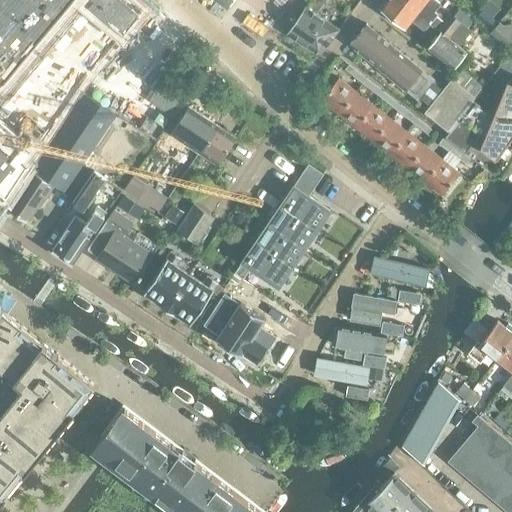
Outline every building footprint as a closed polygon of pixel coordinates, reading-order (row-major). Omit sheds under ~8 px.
[(0,0),(0,203),(83,78),(143,6),(135,0),(0,0)] [(291,34),(316,52),(322,51),(339,28),(316,12),(323,0),(312,0),(308,7),(307,5),(288,33),(291,35),(291,34)] [(431,22),(403,0),(385,0),(379,8),(405,30),(412,21),(424,30),(431,22)] [(403,0),(431,22),(437,14),(425,4),(428,0),(403,0)] [(472,30),(449,12),(437,28),(441,32),(460,45),(472,30)] [(490,32),(511,50),(511,48),(511,22),(503,24),(500,20),(490,32)] [(367,23),(350,43),(396,81),(419,100),(420,98),(430,104),(424,112),(428,114),(449,131),(472,99),(475,96),(451,76),(447,81),(442,87),(435,81),(434,80),(435,79),(422,69),(423,69),(368,23),(367,23)] [(460,45),(441,32),(429,48),(453,67),(467,50),(460,45)] [(367,77),(349,63),(345,68),(363,82),(367,77)] [(459,66),(451,76),(475,96),(483,84),(479,81),(459,66)] [(193,88),(182,81),(168,72),(149,101),(174,117),(193,88)] [(321,98),(339,112),(356,90),(339,76),(321,98)] [(384,90),(372,81),(367,77),(363,82),(380,96),(384,90)] [(449,131),(444,137),(466,153),(479,134),(484,138),(480,148),(496,159),(511,136),(511,81),(510,81),(507,80),(507,81),(493,114),(472,99),(449,131)] [(339,112),(356,126),(373,104),(356,90),(339,112)] [(402,104),(384,90),(380,96),(397,109),(402,104)] [(33,167),(65,188),(116,113),(84,92),(33,167)] [(356,126),(373,139),(391,117),(373,104),(356,126)] [(419,118),(402,104),(397,109),(415,123),(419,118)] [(171,132),(201,153),(219,125),(189,105),(171,132)] [(373,139),(390,153),(408,131),(391,117),(373,139)] [(419,118),(415,123),(428,133),(432,127),(419,118)] [(236,136),(219,125),(201,153),(218,164),(236,136)] [(390,153),(408,166),(425,144),(408,131),(390,153)] [(444,137),(439,143),(452,152),(456,146),(444,137)] [(408,166),(425,180),(442,158),(425,144),(408,166)] [(456,146),(452,152),(466,163),(471,157),(456,146)] [(442,158),(425,180),(442,194),(460,172),(442,158)] [(307,165),(302,172),(310,177),(316,168),(309,163),(307,165)] [(316,168),(310,177),(318,182),(324,173),(316,168)] [(6,207),(27,221),(44,196),(45,197),(54,183),(32,169),(6,207)] [(96,171),(74,203),(83,209),(105,177),(96,171)] [(299,176),(294,184),(302,189),(307,181),(299,176)] [(307,181),(302,189),(309,195),(315,186),(307,181)] [(256,240),(235,272),(243,278),(251,267),(257,271),(279,285),(293,264),(305,246),(318,228),(331,209),(309,195),(302,189),(294,184),(281,203),(269,222),(256,240)] [(136,217),(143,206),(124,194),(117,206),(136,217)] [(174,201),(166,214),(179,221),(186,209),(174,201)] [(176,229),(197,243),(215,217),(194,203),(176,229)] [(96,229),(108,211),(98,205),(86,222),(74,215),(51,250),(72,264),(96,229)] [(112,212),(99,232),(88,249),(97,255),(95,258),(133,283),(152,253),(124,235),(133,221),(117,210),(114,208),(112,212)] [(165,308),(190,272),(178,263),(182,257),(171,250),(143,292),(159,302),(158,303),(165,308)] [(375,256),(372,269),(373,270),(370,284),(396,289),(399,275),(423,280),(426,266),(375,256)] [(189,323),(218,281),(207,274),(202,280),(190,272),(165,308),(173,313),(173,312),(189,323)] [(400,289),(398,299),(419,303),(421,293),(400,289)] [(353,292),(349,319),(380,324),(382,311),(395,313),(397,299),(353,292)] [(222,296),(203,326),(217,335),(214,340),(238,356),(239,355),(255,365),(273,338),(257,328),(262,320),(238,304),(237,306),(222,296)] [(0,498),(93,383),(21,324),(23,323),(0,304),(0,498)] [(477,340),(469,350),(480,359),(487,349),(497,357),(511,336),(511,326),(508,323),(506,325),(498,319),(479,342),(477,340)] [(383,320),(381,331),(402,335),(404,324),(383,320)] [(335,326),(333,340),(343,342),(342,353),(362,356),(363,351),(375,353),(375,347),(384,349),(386,335),(335,326)] [(511,336),(497,357),(511,368),(511,336)] [(365,353),(363,363),(384,367),(386,357),(365,353)] [(317,358),(315,372),(325,373),(324,384),(345,388),(347,377),(366,380),(368,367),(317,358)] [(511,372),(503,384),(511,390),(511,372)] [(456,391),(464,398),(472,389),(463,382),(456,391)] [(346,395),(367,399),(369,389),(348,385),(346,395)] [(472,389),(464,398),(473,406),(480,397),(472,389)] [(95,444),(184,511),(264,511),(124,406),(95,444)] [(494,419),(500,424),(508,415),(502,410),(494,419)] [(449,459),(510,511),(511,511),(511,442),(478,413),(473,419),(479,424),(449,459)] [(511,418),(508,415),(500,424),(505,429),(511,421),(511,418)] [(358,511),(390,511),(398,505),(410,492),(402,484),(389,497),(380,488),(387,481),(386,481),(393,474),(392,473),(357,510),(358,511)] [(390,511),(424,511),(428,509),(419,501),(408,511),(404,511),(398,505),(390,511)]
